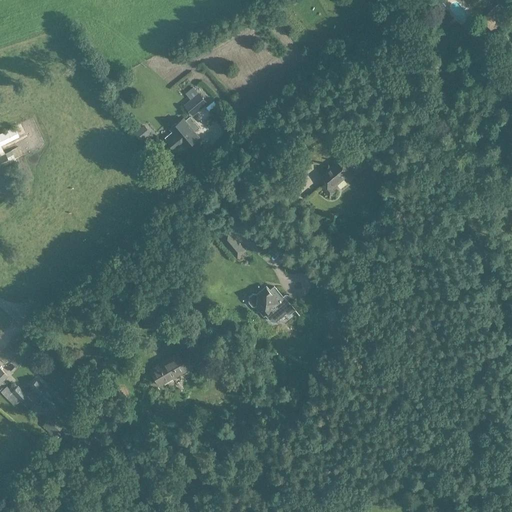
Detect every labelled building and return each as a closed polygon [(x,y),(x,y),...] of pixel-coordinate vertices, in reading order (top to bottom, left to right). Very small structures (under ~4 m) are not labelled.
[(508,0),(501,0),(506,8),(511,5),(508,0)] [(498,3),(481,19),(490,29),(507,12),(498,3)] [(193,115),(208,103),(194,85),(186,92),(191,99),(184,105),(193,115)] [(175,133),(167,140),(175,150),(183,143),(187,148),(199,138),(183,119),(176,125),(175,125),(171,128),(170,130),(172,131),(173,131),(175,133)] [(144,143),(153,136),(150,133),(151,132),(144,124),(141,127),(139,124),(133,129),(144,143)] [(0,144),(1,144),(19,135),(14,126),(0,132),(0,144)] [(11,149),(5,152),(5,153),(0,155),(0,166),(16,159),(15,157),(11,149)] [(348,159),(344,163),(339,157),(320,173),(326,180),(321,184),(329,194),(335,190),(332,187),(355,167),(348,159)] [(219,237),(230,250),(237,258),(246,251),(228,229),(219,237)] [(284,294),(282,296),(272,284),(267,288),(264,285),(256,292),(251,292),(247,295),(246,300),(249,304),(254,304),(261,312),(262,312),(268,319),(273,320),(282,312),(288,311),(293,307),(286,299),(288,297),(288,295),(286,293),(284,294)] [(320,328),(314,333),(325,347),(332,341),(351,325),(340,312),(320,328)] [(172,377),(187,369),(177,352),(157,364),(158,366),(150,370),(158,384),(171,376),(172,377)] [(205,361),(208,359),(210,357),(207,353),(203,356),(201,357),(205,361)] [(38,378),(29,386),(37,394),(42,400),(39,403),(43,408),(47,405),(48,406),(49,405),(57,399),(38,378)] [(35,403),(18,384),(14,382),(8,387),(7,385),(1,391),(14,405),(21,399),(29,408),(35,403)] [(54,414),(43,426),(54,435),(64,423),(54,414)]
